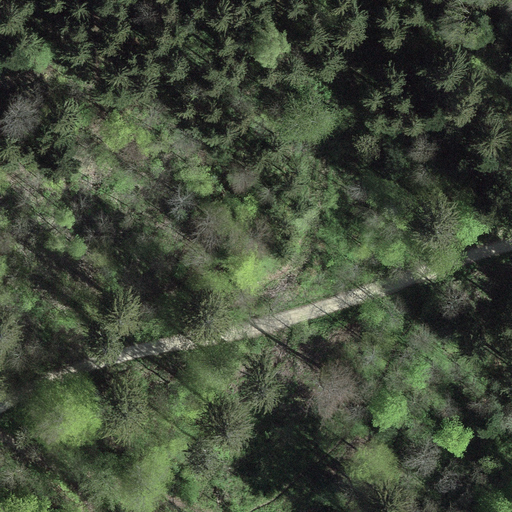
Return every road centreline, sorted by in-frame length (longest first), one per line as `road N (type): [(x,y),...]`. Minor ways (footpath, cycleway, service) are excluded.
road 1 (track): [(511,246),(118,356),(0,404)]
road 2 (track): [(0,434),(79,477),(108,511)]
